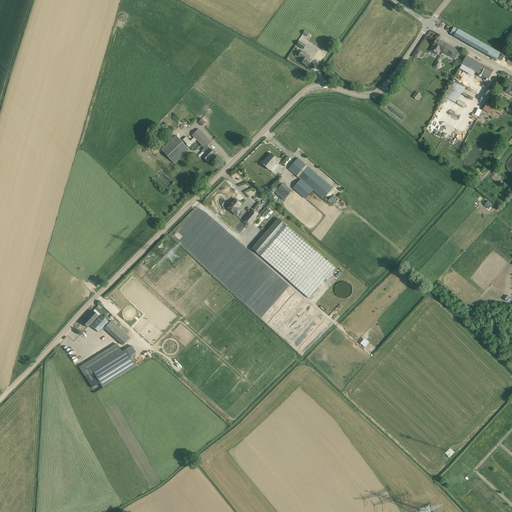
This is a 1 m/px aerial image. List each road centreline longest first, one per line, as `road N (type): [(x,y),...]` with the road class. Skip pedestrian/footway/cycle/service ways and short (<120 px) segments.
road 1 (tertiary): [(0,400),(302,94),(317,87),(376,94),(429,26)]
road 2 (track): [(382,365),(193,200)]
